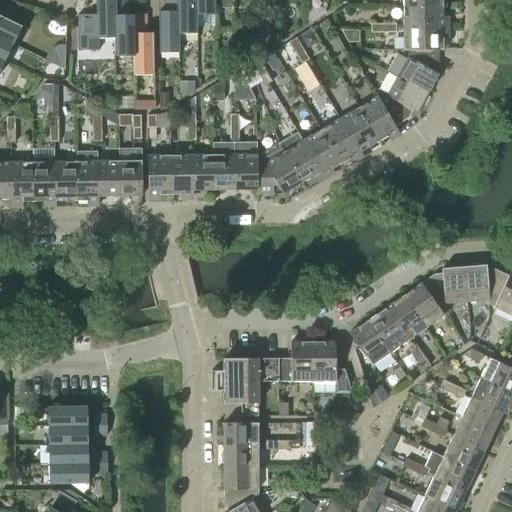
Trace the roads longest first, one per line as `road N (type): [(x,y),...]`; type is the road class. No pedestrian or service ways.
road 1 (residential): [(148,227),(186,211),(279,211),(411,137),(470,56),(470,0)]
road 2 (residential): [(189,348),(347,309),(426,258),(511,255)]
road 3 (residential): [(0,361),(189,348)]
road 4 (residential): [(191,511),(189,348)]
road 5 (residential): [(148,227),(0,223)]
road 6 (residential): [(189,348),(163,248),(148,227)]
